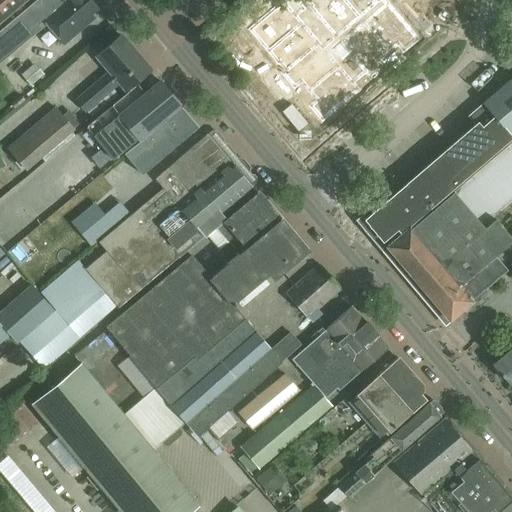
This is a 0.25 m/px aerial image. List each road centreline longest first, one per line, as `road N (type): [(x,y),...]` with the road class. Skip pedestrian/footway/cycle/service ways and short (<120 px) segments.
road 1 (tertiary): [(511,439),(318,202)]
road 2 (residential): [(318,202),(472,64),(489,0)]
road 3 (tertiary): [(318,202),(141,0)]
